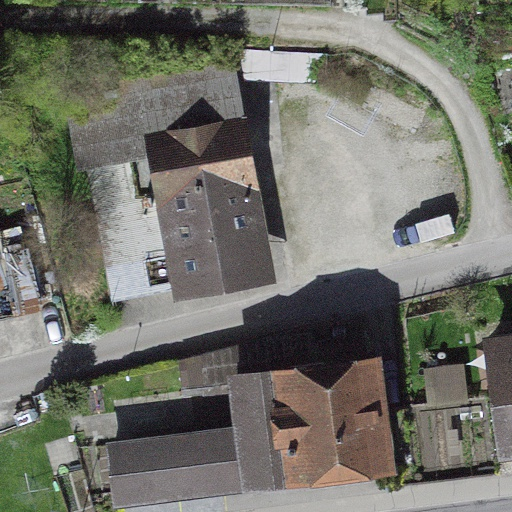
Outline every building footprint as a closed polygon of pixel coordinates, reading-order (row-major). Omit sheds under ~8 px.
[(114,293),(258,271),(217,56),(143,48),(69,63),(114,293)] [(0,248),(0,308),(34,300),(20,243),(0,248)] [(293,332),(204,355),(208,384),(236,381),(247,476),(379,459),(360,331),(297,347),(293,332)] [(511,335),(494,338),(508,440),(511,438),(511,335)] [(465,361),(430,365),(433,393),(468,390),(465,361)] [(215,431),(113,444),(119,491),(221,478),(215,431)]
